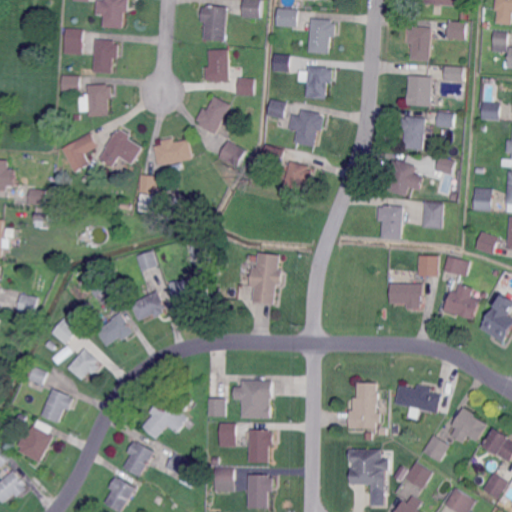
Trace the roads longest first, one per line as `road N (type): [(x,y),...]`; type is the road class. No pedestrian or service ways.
road 1 (residential): [(511,389),(422,345),(238,341),(183,350),(140,373),(114,403),(54,511)]
road 2 (residential): [(378,0),(368,127),(316,302),(314,511)]
